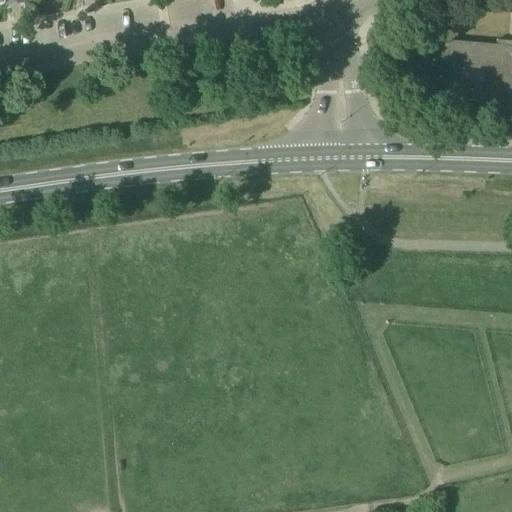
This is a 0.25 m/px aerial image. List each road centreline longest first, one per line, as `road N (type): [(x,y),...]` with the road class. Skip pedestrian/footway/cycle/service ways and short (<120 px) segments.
road 1 (residential): [(0,69),(338,11)]
road 2 (primary): [(0,196),(320,159)]
road 3 (primary): [(363,160),(511,163)]
